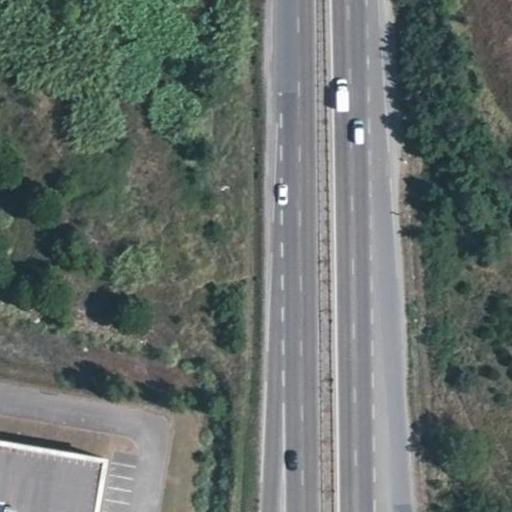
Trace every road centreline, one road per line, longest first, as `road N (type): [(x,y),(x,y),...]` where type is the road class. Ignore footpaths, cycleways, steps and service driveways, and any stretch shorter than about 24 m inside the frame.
road 1 (trunk): [(362,308),(355,0)]
road 2 (secondary): [(302,228),(267,511)]
road 3 (trunk): [(302,228),(304,511)]
road 4 (trunk): [(301,0),(302,228)]
road 5 (secondary): [(404,511),(362,308)]
road 6 (trunk): [(361,511),(362,308)]
